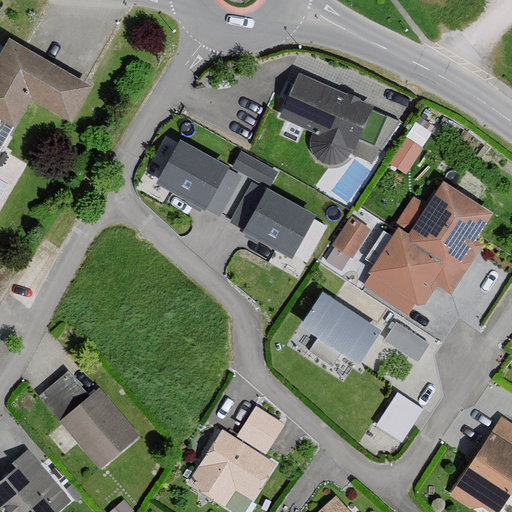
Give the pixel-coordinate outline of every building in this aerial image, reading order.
[(87,93),(2,46),(0,49),(0,148),(9,132),(11,134),(27,106),(67,128),(87,93)] [(341,164),(347,159),(369,110),(294,76),(275,118),(307,133),(303,141),(304,149),(307,156),(312,162),(318,166),(326,168),(334,167),(341,164)] [(408,167),(426,134),(410,125),(392,158),(408,167)] [(225,171),(183,145),(161,181),(195,202),(203,207),(210,211),(216,215),(238,179),(225,171)] [(235,166),(272,178),(278,160),(241,147),(235,166)] [(489,218),(439,185),(398,247),(411,255),(402,268),(440,292),(446,297),(478,250),(471,245),(489,218)] [(263,195),(250,187),(229,222),(235,225),(241,229),(249,234),(284,256),(306,221),(263,195)] [(363,233),(344,222),(328,248),(346,260),(363,233)] [(391,242),(361,288),(418,325),(440,292),(402,268),(411,255),(398,247),(391,242)] [(374,333),(317,294),(294,328),(351,366),(374,333)] [(423,345),(390,325),(378,343),(411,363),(423,345)] [(85,398),(64,373),(33,397),(95,472),(135,439),(95,390),(85,398)] [(416,411),(393,394),(371,424),(393,441),(416,411)] [(280,428),(250,410),(232,439),(262,457),(280,428)] [(468,511),(470,507),(482,508),(488,511),(494,511),(511,485),(511,430),(495,419),(444,496),(468,511)] [(248,504),(272,466),(217,432),(183,485),(221,509),(231,493),(248,504)] [(56,511),(66,505),(24,450),(6,464),(11,471),(0,479),(0,511),(56,511)] [(344,511),(332,498),(316,511),(344,511)] [(127,511),(118,501),(105,511),(127,511)]
